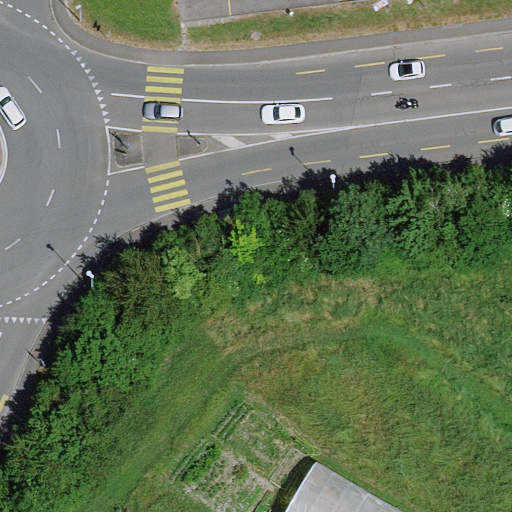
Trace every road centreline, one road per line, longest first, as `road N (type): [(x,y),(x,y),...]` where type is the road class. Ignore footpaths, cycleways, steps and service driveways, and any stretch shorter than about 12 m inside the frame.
road 1 (secondary): [(44,214),(163,184),(317,119)]
road 2 (secondary): [(317,119),(40,87)]
road 3 (secondary): [(317,119),(511,94)]
road 4 (secondary): [(44,214),(62,150),(40,87)]
